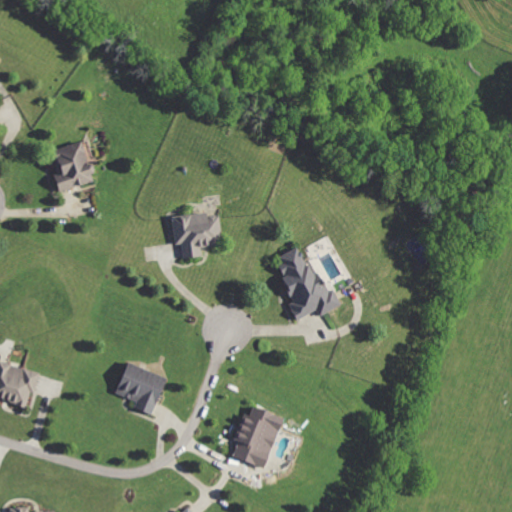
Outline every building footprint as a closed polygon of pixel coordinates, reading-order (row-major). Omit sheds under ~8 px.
[(90,181),(78,141),(43,152),(56,192),(90,181)] [(179,259),(197,257),(195,245),(217,242),(213,215),(202,216),(201,212),(167,217),(171,244),(177,243),(179,259)] [(335,306),(327,289),(318,294),(294,247),(271,258),(281,277),(275,280),(288,304),(284,305),(292,321),(312,311),(315,316),(335,306)] [(130,410),(148,416),(162,377),(121,363),(111,394),(133,401),(130,410)] [(34,372),(0,364),(0,401),(25,408),(34,372)] [(253,467),(261,447),(268,450),(273,437),(264,433),(271,417),(247,408),(244,416),(240,414),(230,439),(236,441),(229,458),(253,467)]
